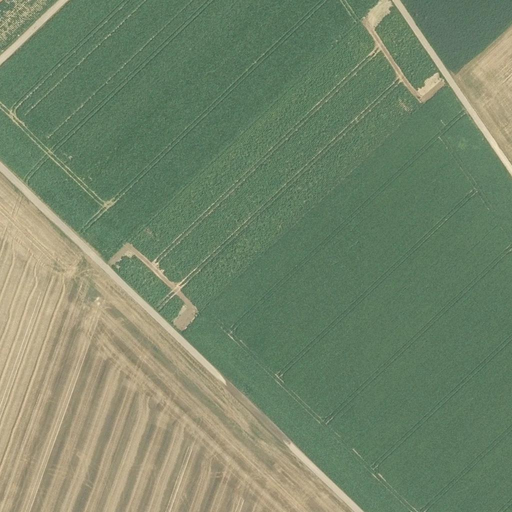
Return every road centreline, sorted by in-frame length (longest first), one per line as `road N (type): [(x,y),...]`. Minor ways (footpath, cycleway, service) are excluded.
road 1 (track): [(357,511),(0,167)]
road 2 (track): [(511,174),(393,0)]
